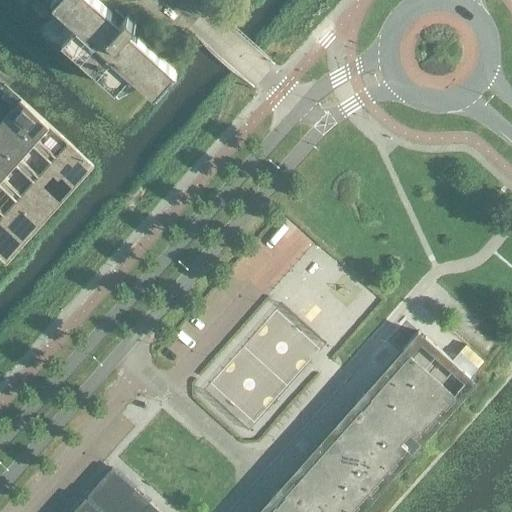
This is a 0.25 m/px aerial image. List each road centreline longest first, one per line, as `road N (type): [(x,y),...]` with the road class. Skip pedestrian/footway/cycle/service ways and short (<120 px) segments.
road 1 (tertiary): [(0,488),(323,124)]
road 2 (tertiary): [(302,105),(0,444)]
road 3 (residential): [(302,105),(176,0)]
